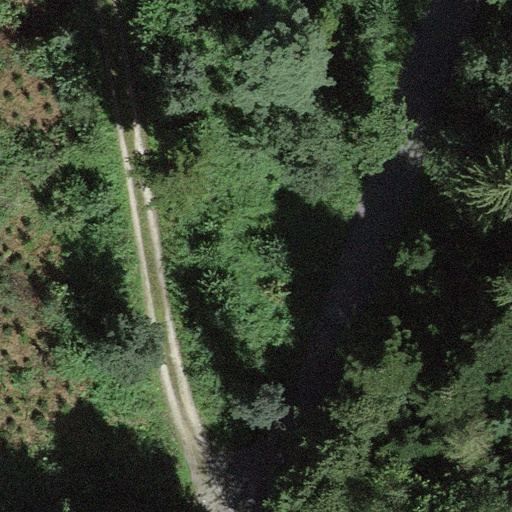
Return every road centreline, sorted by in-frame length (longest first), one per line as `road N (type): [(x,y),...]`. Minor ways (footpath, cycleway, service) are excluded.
road 1 (unclassified): [(266,511),(448,0)]
road 2 (track): [(223,511),(185,444),(110,0)]
